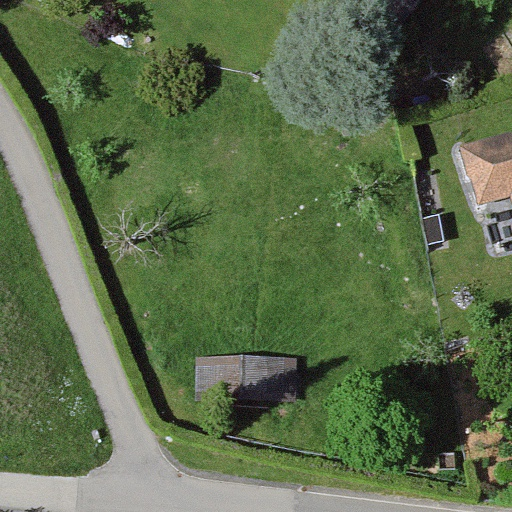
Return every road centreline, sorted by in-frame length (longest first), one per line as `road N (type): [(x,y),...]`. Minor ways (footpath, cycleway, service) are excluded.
road 1 (residential): [(0,117),(156,502)]
road 2 (residential): [(0,492),(156,502)]
